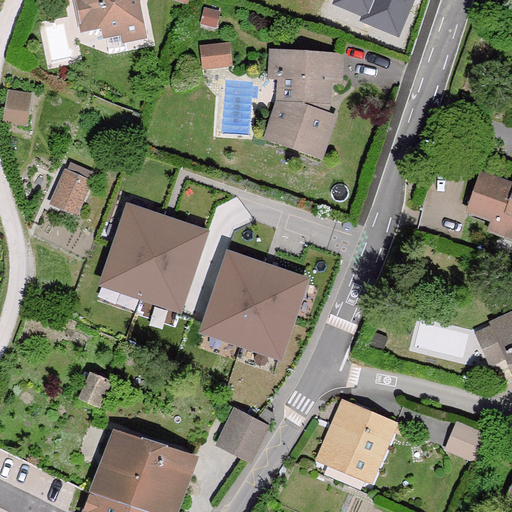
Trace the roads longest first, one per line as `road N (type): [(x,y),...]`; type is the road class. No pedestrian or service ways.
road 1 (residential): [(458,0),(344,319)]
road 2 (residential): [(321,369),(511,412)]
road 3 (residential): [(236,511),(321,369)]
